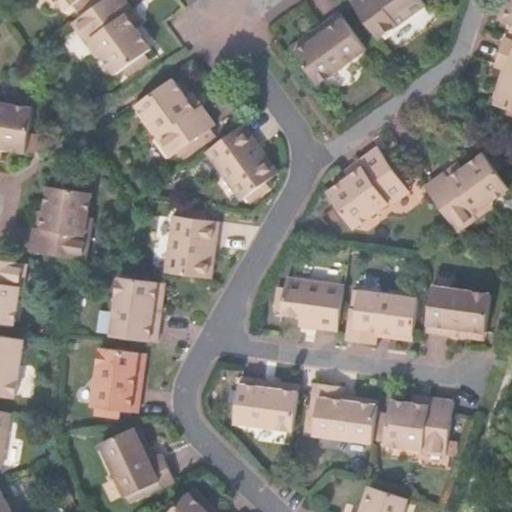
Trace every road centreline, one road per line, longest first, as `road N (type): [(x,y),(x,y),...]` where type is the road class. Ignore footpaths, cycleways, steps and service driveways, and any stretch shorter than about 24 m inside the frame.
road 1 (residential): [(467,371),(211,357)]
road 2 (residential): [(318,156),(477,47),(495,0)]
road 3 (residential): [(318,156),(211,357)]
road 4 (residential): [(211,357),(196,419),(274,511)]
road 5 (residential): [(237,26),(318,156)]
